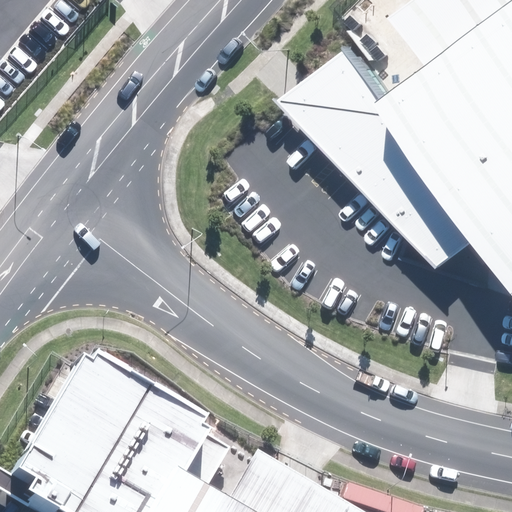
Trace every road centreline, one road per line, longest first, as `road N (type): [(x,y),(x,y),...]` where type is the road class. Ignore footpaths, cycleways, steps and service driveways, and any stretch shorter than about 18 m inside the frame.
road 1 (unclassified): [(63,207),(274,365),(380,416),(511,452)]
road 2 (unknown): [(336,448),(315,481),(294,479),(170,409),(147,406),(133,416),(86,511)]
road 3 (tertiary): [(236,0),(63,207)]
